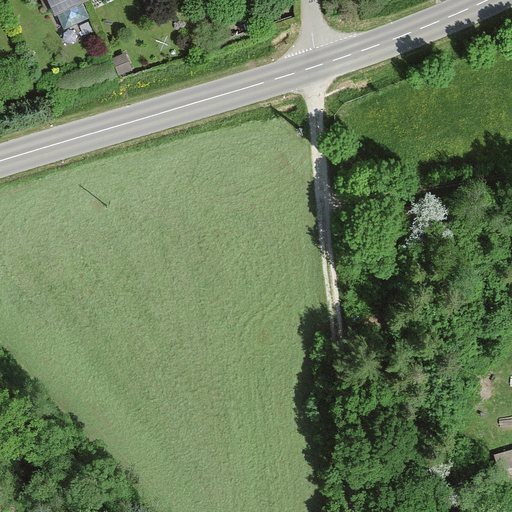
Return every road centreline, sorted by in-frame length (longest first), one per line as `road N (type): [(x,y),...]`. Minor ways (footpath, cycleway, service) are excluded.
road 1 (track): [(359,511),(330,269),(317,66)]
road 2 (tertiary): [(317,66),(0,164)]
road 3 (track): [(511,178),(324,205)]
road 4 (tertiary): [(485,0),(317,66)]
